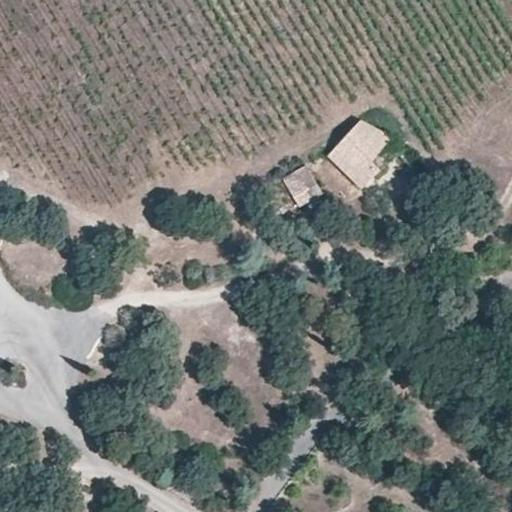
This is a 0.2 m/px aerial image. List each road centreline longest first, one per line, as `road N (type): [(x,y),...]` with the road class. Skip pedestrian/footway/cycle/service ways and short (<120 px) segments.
road 1 (track): [(64,427),(69,359),(89,328),(124,306),(222,296),(322,261),(410,260),(495,219),(511,188)]
road 2 (track): [(253,511),(311,436),(484,306),(511,274)]
